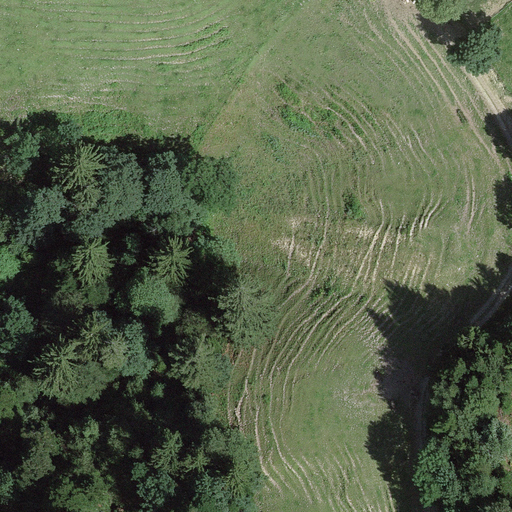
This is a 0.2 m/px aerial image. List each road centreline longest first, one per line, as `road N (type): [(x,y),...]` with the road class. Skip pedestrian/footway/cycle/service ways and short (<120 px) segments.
road 1 (track): [(511,274),(453,349),(424,402),(435,511)]
road 2 (track): [(422,0),(511,131)]
